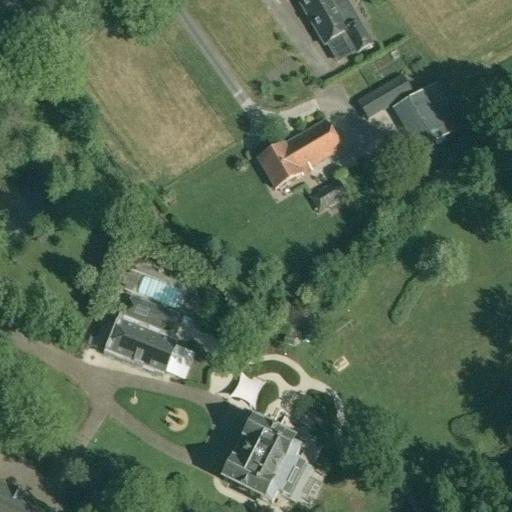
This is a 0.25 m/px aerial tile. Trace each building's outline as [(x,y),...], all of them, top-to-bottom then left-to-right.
[(296,0),(312,26),(314,31),(315,31),(324,46),(341,37),(352,55),(356,53),(356,54),(372,45),(360,24),(347,31),(334,9),(346,1),(345,0),(296,0)] [(359,104),(369,121),(413,94),(403,77),(359,104)] [(435,87),(395,111),(420,153),(460,129),(435,87)] [(342,150),(326,122),(284,147),(284,146),(257,161),(275,191),(301,175),(301,174),(342,150)] [(322,191),(331,207),(346,198),(337,182),(322,191)] [(131,298),(123,319),(146,329),(155,307),(131,298)] [(191,324),(194,309),(158,300),(155,316),(191,324)] [(121,325),(110,353),(163,374),(174,346),(121,325)] [(286,337),(283,344),(293,347),(295,339),(286,337)] [(233,463),(223,482),(263,502),(293,443),(254,423),(244,441),(250,444),(238,466),(233,463)] [(0,483),(0,511),(53,511),(54,511),(0,483)]
